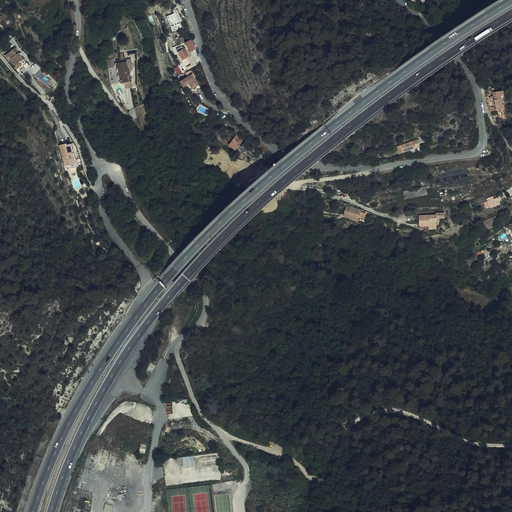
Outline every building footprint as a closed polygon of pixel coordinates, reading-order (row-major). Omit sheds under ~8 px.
[(13,38),(9,33),(3,39),(7,44),(13,38)] [(10,51),(8,49),(3,53),(19,73),(25,68),(23,66),(26,63),(14,48),(10,51)] [(187,48),(180,51),(184,60),(188,68),(193,65),(189,57),(191,56),(187,48)] [(131,80),(135,80),(137,79),(136,72),(135,72),(132,58),(122,60),(123,66),(125,66),(127,81),(131,80)] [(189,77),(181,81),(184,87),(189,84),(192,90),(199,87),(192,71),(187,74),(189,77)] [(501,110),(500,106),(503,106),(502,100),(504,100),(503,92),(493,93),(496,111),(501,110)] [(228,148),(235,152),(240,142),(234,139),(228,148)] [(408,150),(418,147),(419,146),(416,139),(396,147),(398,153),(408,150)] [(65,144),(60,145),(66,170),(76,168),(71,145),(65,146),(65,144)] [(429,194),(427,186),(423,187),(403,192),(404,200),(429,194)] [(497,197),(487,201),(489,207),(499,203),(497,197)] [(358,221),(359,219),(360,213),(361,211),(346,207),(344,216),(358,221)] [(437,214),(419,215),(420,228),(424,228),(424,230),(437,230),(437,221),(441,221),(441,218),(445,218),(445,212),(437,213),(437,214)] [(494,215),(482,222),(484,226),(487,224),(488,227),(495,224),(493,221),(496,219),(494,215)] [(485,301),(483,305),(495,311),(501,311),(501,310),(497,308),(497,309),(488,304),(488,303),(485,301)] [(194,455),(183,456),(184,467),(195,466),(194,455)]
